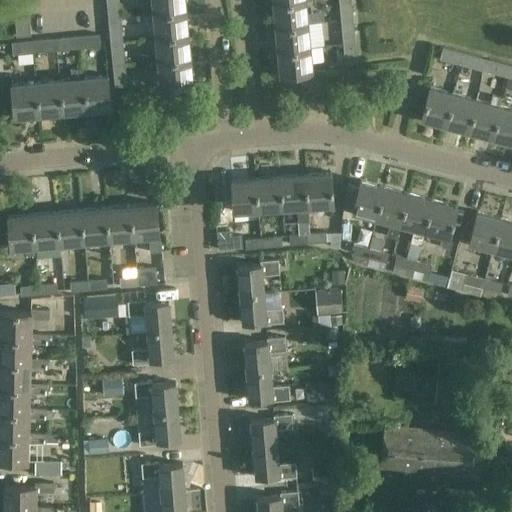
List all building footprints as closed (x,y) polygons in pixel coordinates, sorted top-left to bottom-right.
[(119,18),(117,0),(106,0),(108,19),(119,18)] [(155,15),(188,12),(186,0),(143,0),(144,2),(154,1),(155,15)] [(310,24),(307,0),(305,0),(275,3),(277,27),(310,24)] [(338,0),(341,21),(352,20),(350,0),(338,0)] [(155,15),(157,39),(190,36),(188,12),(155,15)] [(32,35),(30,18),(15,19),(16,36),(32,35)] [(121,38),(119,18),(108,19),(110,40),(121,38)] [(343,45),(355,44),(352,20),(341,21),(343,45)] [(312,48),(310,24),(277,27),(279,51),(312,48)] [(82,48),(100,46),(99,35),(81,37),(82,48)] [(190,36),(157,39),(160,63),(193,60),(190,36)] [(56,39),(58,51),(82,48),(81,37),(56,39)] [(33,53),(58,51),(56,39),(32,42),(33,53)] [(32,42),(12,44),(13,55),(33,53),(32,42)] [(343,45),(345,65),(357,63),(355,44),(343,45)] [(124,66),(122,46),(111,48),(113,67),(124,66)] [(314,72),(312,48),(279,51),(282,75),(314,72)] [(466,55),(443,49),(440,60),(463,66),(466,55)] [(489,61),(466,55),(463,66),(486,72),(489,61)] [(193,60),(160,63),(162,87),(195,84),(193,60)] [(505,90),(506,90),(511,68),(511,66),(489,61),(486,72),(494,74),(490,91),(504,94),(505,90)] [(126,86),(124,66),(113,67),(115,87),(126,86)] [(64,113),(88,110),(85,77),(83,77),(83,69),(72,70),(73,78),(60,80),(64,113)] [(85,77),(88,110),(112,108),(109,75),(85,77)] [(64,113),(60,80),(36,82),(40,115),(64,113)] [(15,117),(40,115),(36,82),(12,84),(15,117)] [(424,119),(447,125),(456,93),(432,87),(424,119)] [(479,99),(456,93),(447,125),(470,131),(479,99)] [(479,99),(470,131),(494,138),(502,106),(500,105),(502,100),(493,97),(492,103),(479,99)] [(511,108),(502,106),(494,138),(511,142),(511,108)] [(333,173),(308,175),(310,207),(335,205),(333,173)] [(308,175),(283,176),(285,208),(299,207),(300,223),(309,223),(307,207),(310,207),(308,175)] [(285,208),(283,176),(258,178),(260,210),(285,208)] [(260,210),(258,178),(233,180),(235,212),(260,210)] [(378,218),(387,187),(362,180),(354,212),(378,218)] [(411,193),(387,187),(378,218),(391,222),(387,237),(397,239),(401,224),(402,225),(411,193)] [(426,231),(435,200),(411,193),(402,225),(414,228),(411,242),(420,245),(424,231),(426,231)] [(435,200),(426,231),(444,236),(441,246),(452,250),(456,238),(451,237),(459,206),(435,200)] [(132,206),(135,238),(150,237),(151,253),(162,252),(158,204),(132,206)] [(107,208),(110,240),(135,238),(132,206),(107,208)] [(86,243),(110,240),(107,208),(83,210),(86,243)] [(86,243),(83,210),(58,213),(61,245),(86,243)] [(470,243),(494,249),(503,218),(479,212),(470,243)] [(37,247),(61,245),(58,213),(34,215),(37,247)] [(35,247),(37,247),(34,215),(8,217),(11,249),(25,248),(26,257),(36,256),(35,247)] [(511,220),(503,218),(494,249),(511,254),(511,220)] [(309,234),(310,243),(328,241),(327,232),(310,234),(309,234)] [(341,233),(328,232),(329,242),(331,242),(331,247),(339,249),(341,233)] [(310,243),(309,234),(301,234),(291,235),(291,245),(310,243)] [(264,238),(265,247),(284,245),(283,236),(264,238)] [(247,249),(265,247),(264,238),(246,239),(247,249)] [(353,253),(371,258),(373,249),(355,244),(353,253)] [(373,249),(371,258),(388,262),(391,253),(373,249)] [(414,269),(416,260),(398,256),(396,265),(414,269)] [(241,294),(265,292),(263,275),(280,274),(278,260),(262,261),(262,264),(238,266),(241,294)] [(434,265),(416,260),(414,269),(431,274),(434,265)] [(156,268),(137,270),(139,286),(158,284),(156,268)] [(139,286),(137,270),(136,270),(136,277),(121,278),(121,288),(139,286)] [(466,283),(483,288),(486,279),(468,274),(466,283)] [(486,279),(483,288),(501,293),(503,284),(486,279)] [(107,280),(89,281),(90,291),(108,289),(107,280)] [(72,292),(90,291),(89,281),(71,283),(72,292)] [(0,295),(17,294),(16,283),(0,284),(0,295)] [(40,286),(40,295),(59,293),(58,284),(40,286)] [(22,297),(40,295),(40,286),(21,287),(22,297)] [(411,290),(411,304),(427,304),(427,290),(411,290)] [(266,310),(265,292),(241,294),(243,323),(266,321),(267,324),(283,323),(282,308),(266,310)] [(119,317),(117,296),(84,298),(85,319),(119,317)] [(148,332),(172,330),(170,301),(146,303),(146,300),(128,302),(130,316),(147,315),(148,332)] [(346,302),(321,303),(321,316),(347,315),(346,302)] [(0,336),(31,338),(31,335),(31,318),(49,319),(50,310),(31,310),(31,312),(0,312),(0,326),(0,336)] [(174,359),(172,330),(148,332),(150,349),(133,351),(134,365),(151,363),(151,360),(174,359)] [(0,336),(0,361),(31,363),(31,359),(31,344),(49,345),(49,335),(31,335),(31,338),(0,336)] [(132,336),(101,338),(102,359),(133,357),(132,336)] [(247,372),(270,370),(269,352),(286,351),(285,337),(268,338),(268,341),(245,343),(247,372)] [(511,368),(511,350),(481,351),(481,368),(511,368)] [(0,361),(0,386),(30,387),(30,384),(30,369),(48,369),(48,360),(31,359),(31,363),(0,361)] [(270,370),(247,372),(249,400),(273,398),(273,401),(290,400),(288,385),(272,387),(270,370)] [(421,397),(421,377),(403,376),(403,397),(421,397)] [(437,380),(435,404),(465,408),(463,425),(470,426),(472,409),(468,408),(471,384),(437,380)] [(335,403),(333,381),(310,383),(312,405),(335,403)] [(135,383),(136,397),(154,396),(155,413),(179,411),(176,383),(153,384),(153,382),(135,383)] [(30,387),(0,386),(0,411),(29,412),(29,409),(30,393),(47,394),(48,385),(30,384),(30,387)] [(90,404),(91,418),(107,416),(105,403),(90,404)] [(335,417),(334,405),(317,406),(318,418),(335,417)] [(0,436),(28,437),(29,434),(29,418),(47,419),(47,410),(29,409),(29,412),(0,411),(0,436)] [(179,411),(155,413),(157,430),(139,432),(140,446),(158,444),(158,441),(181,439),(179,411)] [(252,420),(254,449),(277,447),(276,429),(293,428),(291,414),(275,416),(275,418),(252,420)] [(494,421),(477,419),(476,430),(439,426),(439,431),(411,428),(385,426),(382,466),(407,468),(435,471),(435,475),(479,479),(482,449),(492,450),(494,421)] [(109,434),(110,424),(90,424),(90,433),(109,434)] [(46,435),(29,434),(28,437),(0,436),(0,461),(28,463),(28,443),(46,443),(46,435)] [(100,456),(110,455),(109,441),(91,443),(92,457),(100,456)] [(277,447),(254,449),(256,478),(279,476),(279,478),(297,477),(296,463),(279,465),(277,447)] [(61,475),(61,462),(36,462),(36,475),(61,475)] [(142,466),(143,478),(160,477),(162,494),(186,492),(184,463),(160,465),(159,463),(142,464),(142,466)] [(334,480),(334,468),(313,468),(313,480),(323,480),(334,480)] [(334,480),(323,480),(323,495),(338,495),(338,484),(334,484),(334,480)] [(4,487),(4,511),(12,511),(36,511),(36,509),(36,492),(54,492),(54,484),(36,483),(36,487),(4,487)] [(258,497),(259,511),(282,511),(282,506),(299,505),(298,491),(281,493),(281,496),(258,497)] [(187,511),(186,492),(162,494),(163,511),(147,511),(187,511)]
